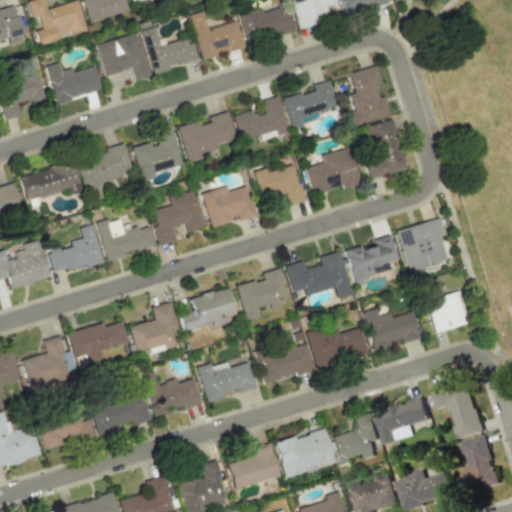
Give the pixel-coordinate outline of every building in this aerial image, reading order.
[(73,0),(72,0),(42,9),(39,0),(23,0),(28,17),(34,15),(38,29),(32,30),(36,45),(55,39),(54,34),(67,30),(68,34),(82,30),(73,0)] [(78,0),(85,22),(125,11),(121,0),(78,0)] [(293,28),(336,17),(332,0),(287,0),(286,0),(293,28)] [(338,0),(342,13),(384,2),(383,0),(338,0)] [(243,41),(288,28),(282,5),(259,11),(258,8),(249,10),(248,7),(235,10),(243,41)] [(0,9),(0,38),(2,38),(4,45),(19,42),(10,7),(0,9)] [(197,59),(211,56),(211,54),(239,46),(232,21),(204,28),(199,11),(186,14),(197,59)] [(148,74),(166,70),(165,66),(193,59),(187,37),(155,45),(151,26),(137,30),(148,74)] [(91,43),(99,75),(127,69),(129,80),(144,76),(135,33),(91,43)] [(90,66),(69,71),(68,67),(57,70),(55,62),(41,66),(51,105),(67,101),(66,97),(96,89),(90,66)] [(0,82),(0,101),(5,117),(17,114),(14,105),(41,97),(32,66),(18,69),(20,77),(0,82)] [(386,116),(381,96),(375,97),(372,85),(378,83),(373,66),(345,72),(350,93),(346,94),(350,110),(346,111),(349,125),(386,116)] [(287,129),(299,126),(296,115),(332,106),(325,80),(309,84),(311,90),(279,97),(287,129)] [(229,115),(239,150),(252,146),(250,140),(283,131),(274,96),(257,100),(260,113),(250,116),(248,110),(229,115)] [(182,158),(215,150),(213,144),(231,140),(224,111),(205,116),(206,122),(193,125),(192,121),(174,126),(182,158)] [(366,179),(402,169),(388,119),(362,126),(370,154),(360,157),(366,179)] [(178,163),(168,128),(152,133),(154,141),(128,148),(137,181),(151,177),(150,172),(178,163)] [(73,161),(84,201),(98,197),(94,183),(128,174),(121,148),(73,161)] [(300,167),(307,194),(355,182),(347,148),(319,155),(321,162),(300,167)] [(22,201),(76,188),(70,162),(16,175),(22,201)] [(250,173),(257,200),(282,193),(285,204),(300,201),(289,162),(250,173)] [(0,214),(17,210),(9,181),(0,183),(0,214)] [(205,226),(234,219),(234,220),(251,216),(244,185),(223,190),(222,186),(198,192),(205,226)] [(149,209),(153,225),(150,226),(155,245),(172,240),(168,226),(181,222),(183,231),(199,227),(189,190),(165,197),(167,204),(149,209)] [(92,223),(101,259),(151,246),(146,226),(134,229),(133,226),(118,230),(114,217),(92,223)] [(392,229),(403,271),(442,260),(436,236),(440,235),(436,218),(392,229)] [(77,238),(66,240),(68,247),(44,252),(49,273),(97,261),(88,224),(75,227),(77,238)] [(393,259),(387,235),(370,239),(371,243),(341,250),(348,280),(379,273),(377,263),(393,259)] [(45,278),(34,239),(17,243),(19,249),(8,252),(6,248),(0,249),(0,277),(2,277),(6,289),(45,278)] [(300,260),(281,265),(288,292),(300,288),(302,295),(331,287),(334,298),(347,295),(336,251),(315,256),(317,264),(302,268),(300,260)] [(241,320),(256,317),(254,307),(283,301),(276,268),(258,272),(259,279),(233,285),(241,320)] [(177,314),(181,330),(209,323),(209,324),(233,319),(226,287),(186,296),(190,312),(177,314)] [(431,332),(464,323),(455,290),(422,299),(431,332)] [(126,325),(132,355),(173,347),(170,332),(174,331),(168,301),(148,306),(151,320),(126,325)] [(367,347),(397,340),(398,343),(415,339),(409,311),(387,316),(386,312),(374,315),(372,308),(359,311),(367,347)] [(70,357),(81,354),(83,361),(99,357),(97,349),(123,342),(118,321),(100,326),(99,322),(63,332),(70,357)] [(302,334),(312,368),(364,353),(356,326),(335,332),(333,326),(302,334)] [(17,359),(25,386),(64,375),(63,370),(71,368),(66,350),(60,352),(55,335),(39,340),(43,352),(17,359)] [(309,369),(302,344),(252,358),(259,384),(309,369)] [(0,383),(15,379),(7,350),(0,352),(0,406),(1,407),(0,402),(0,383)] [(203,402),(222,398),(220,392),(233,388),(234,392),(251,388),(245,362),(225,367),(224,360),(194,368),(203,402)] [(150,418),(168,414),(167,409),(197,402),(191,378),(173,382),(173,379),(154,383),(151,371),(139,374),(150,418)] [(431,393),(436,408),(449,405),(457,437),(482,430),(469,383),(431,393)] [(87,406),(93,431),(130,423),(130,425),(147,420),(141,393),(87,406)] [(374,410),(382,443),(413,436),(410,424),(429,419),(423,398),(374,410)] [(40,449),(62,443),(62,441),(90,434),(86,419),(76,421),(74,410),(33,421),(40,449)] [(329,436),(337,466),(350,462),(349,457),(363,453),(364,458),(379,454),(368,412),(351,417),(354,429),(329,436)] [(0,465),(36,455),(28,425),(2,432),(0,424),(0,465)] [(280,476),(309,469),(309,468),(330,463),(321,429),(271,441),(280,476)] [(498,483),(486,435),(458,441),(461,455),(466,454),(468,466),(465,467),(467,476),(460,477),(463,491),(498,483)] [(230,489),(275,475),(265,443),(248,448),(250,456),(223,464),(230,489)] [(175,483),(182,511),(189,511),(223,502),(212,460),(196,464),(200,476),(175,483)] [(452,497),(445,472),(425,477),(423,471),(395,478),(403,510),(452,497)] [(355,511),(372,511),(372,510),(397,504),(389,472),(374,476),(375,481),(360,484),(359,480),(348,483),(355,511)] [(115,499),(118,511),(168,511),(160,476),(141,481),(143,492),(115,499)] [(294,508),(295,511),(341,511),(335,490),(321,495),(322,500),(294,508)] [(114,511),(110,493),(58,506),(59,511),(114,511)]
